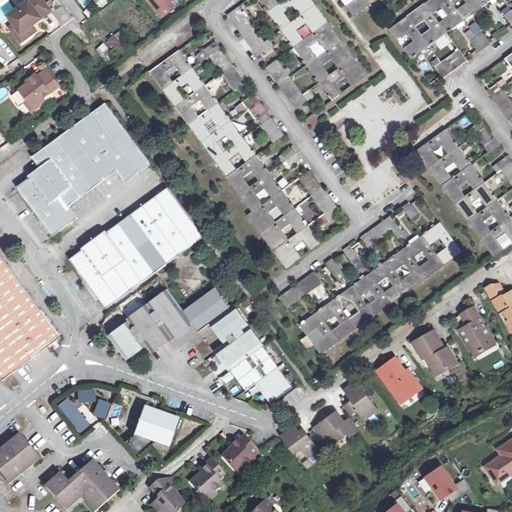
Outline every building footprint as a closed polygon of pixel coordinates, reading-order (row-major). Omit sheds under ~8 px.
[(40,17),(42,19),(52,12),(43,0),(27,0),(29,2),(21,9),(9,18),(16,26),(22,34),(26,31),(30,36),(38,31),(34,25),(32,23),(40,17)] [(127,0),(118,0),(97,17),(106,29),(121,17),(130,28),(142,18),(127,0)] [(169,0),(148,0),(161,16),(175,6),(169,0)] [(258,0),(307,65),(319,83),(332,101),(343,93),(336,84),(345,77),(352,87),(368,75),(312,0),(258,0)] [(355,0),(346,7),(354,18),(378,0),(355,0)] [(430,0),(390,30),(398,40),(407,33),(414,42),(404,49),(412,60),(493,0),(430,0)] [(511,11),(509,7),(502,12),(511,24),(511,11)] [(228,16),(258,57),(269,49),(239,8),(228,16)] [(34,25),(42,19),(40,17),(32,23),(34,25)] [(22,34),(16,26),(12,30),(21,43),(26,40),(30,36),(26,31),(22,34)] [(464,34),(479,53),(491,44),(483,32),(482,33),(478,27),(472,31),(470,29),(464,34)] [(108,40),(115,49),(118,47),(122,53),(126,49),(115,35),(108,40)] [(197,56),(202,62),(209,57),(231,88),(235,92),(246,83),(216,42),(197,56)] [(96,49),(103,57),(106,55),(99,47),(96,49)] [(467,61),(459,49),(435,67),(443,78),(467,61)] [(321,244),(251,148),(244,138),(180,51),(150,72),(253,213),(248,216),(287,270),(302,258),(295,249),(304,242),(311,252),(321,244)] [(277,59),(265,67),(296,109),(307,100),(302,94),(277,59)] [(12,98),(19,107),(24,103),(27,101),(34,110),(45,102),(42,99),(60,86),(48,71),(39,77),(37,75),(28,82),(30,85),(21,91),(12,98)] [(498,83),(502,88),(507,85),(503,79),(498,83)] [(511,101),(502,88),(498,83),(487,91),(511,125),(511,101)] [(235,92),(231,88),(219,96),(222,101),(235,92)] [(236,108),(241,114),(248,109),(273,144),(285,136),(255,94),(236,108)] [(31,112),(34,110),(27,101),(24,103),(31,112)] [(52,143),(34,156),(43,169),(45,171),(33,180),(31,177),(17,188),(53,237),(78,219),(70,207),(82,198),(80,195),(90,188),(92,190),(105,181),(103,178),(115,169),(117,172),(124,181),(135,173),(137,175),(151,165),(106,104),(52,143)] [(431,111),(438,120),(447,114),(440,105),(431,111)] [(464,127),(471,122),(467,116),(460,120),(464,127)] [(483,121),(471,129),(475,135),(488,153),(500,144),(483,121)] [(472,165),(446,130),(416,152),(493,257),(504,249),(497,239),(506,233),(511,241),(511,219),(510,217),(472,165)] [(244,138),(251,148),(256,144),(249,135),(244,138)] [(288,169),(302,159),(293,147),(279,157),(288,169)] [(43,169),(34,156),(31,158),(40,170),(31,177),(33,180),(45,171),(43,169)] [(511,161),(508,156),(497,164),(501,171),(511,184),(511,161)] [(501,171),(497,164),(493,167),(498,173),(501,171)] [(103,178),(105,181),(117,172),(115,169),(103,178)] [(310,171),(299,179),(325,215),(329,221),(341,212),(310,171)] [(135,173),(124,181),(125,184),(137,175),(135,173)] [(500,175),(489,180),(493,188),(503,183),(500,175)] [(80,195),(82,198),(92,190),(90,188),(80,195)] [(144,209),(179,256),(204,238),(167,189),(154,199),(156,201),(144,209)] [(156,201),(154,199),(142,207),(144,209),(156,201)] [(402,208),(411,219),(417,215),(408,203),(402,208)] [(119,224),(155,274),(179,256),(144,209),(142,207),(119,224)] [(329,221),(325,215),(318,219),(323,225),(329,221)] [(417,215),(411,219),(414,223),(420,219),(417,215)] [(375,257),(382,252),(376,245),(393,232),(400,241),(406,236),(391,216),(361,238),(375,257)] [(441,223),(300,325),(308,336),(318,329),(324,337),(314,345),(322,356),(463,253),(441,223)] [(96,245),(131,292),(155,274),(119,224),(107,233),(109,236),(96,245)] [(84,254),(96,245),(109,236),(107,233),(106,231),(93,241),(81,250),(82,251),(84,254)] [(106,310),(131,292),(96,245),(84,254),(82,251),(70,260),(106,310)] [(357,269),(364,265),(350,246),(343,251),(357,269)] [(0,377),(1,379),(3,381),(36,357),(60,339),(0,255),(0,377)] [(340,282),(346,277),(332,259),(326,264),(340,282)] [(279,298),(288,309),(323,283),(315,272),(279,298)] [(486,289),(511,332),(511,330),(511,290),(505,294),(499,284),(491,286),(486,289)] [(198,333),(211,324),(231,309),(215,289),(183,312),(192,325),(198,333)] [(148,306),(172,339),(192,325),(183,312),(168,291),(148,306)] [(152,354),(172,339),(148,306),(128,321),(130,323),(146,346),(152,354)] [(211,324),(226,344),(249,327),(234,307),(231,309),(211,324)] [(454,320),(461,332),(464,330),(466,333),(463,334),(475,356),(495,344),(475,308),(454,320)] [(146,346),(130,323),(110,338),(127,360),(146,346)] [(216,351),(230,371),(263,348),(249,327),(226,344),(216,351)] [(414,344),(423,359),(428,356),(439,375),(456,365),(447,349),(442,352),(440,349),(443,347),(434,332),(414,344)] [(263,348),(230,371),(246,392),(257,384),(278,368),(263,348)] [(400,404),(415,393),(412,389),(418,385),(410,373),(406,376),(404,373),(405,372),(395,359),(378,372),(400,404)] [(278,368),(257,384),(271,405),(293,388),(278,368)] [(321,375),(324,380),(331,375),(328,370),(321,375)] [(377,411),(357,382),(344,391),(352,401),(345,407),(351,415),(357,411),(364,420),(377,411)] [(229,389),(233,396),(241,392),(237,385),(229,389)] [(179,420),(144,408),(134,437),(155,444),(169,449),(179,420)] [(351,437),(358,432),(349,420),(343,424),(335,414),(316,428),(323,439),(329,435),(335,443),(348,433),(351,437)] [(307,458),(318,450),(303,431),(299,434),(294,427),(282,437),(294,453),(301,449),(307,458)] [(19,434),(0,449),(0,474),(9,485),(40,460),(19,434)] [(139,459),(155,444),(134,437),(126,443),(139,459)] [(241,446),(238,443),(233,448),(223,457),(237,472),(245,464),(247,466),(261,453),(260,452),(248,440),(241,446)] [(233,448),(238,443),(235,440),(230,445),(233,448)] [(486,467),(498,484),(511,474),(511,440),(499,449),(504,455),(486,467)] [(211,459),(205,465),(207,468),(202,473),(191,483),(204,498),(212,490),(214,492),(223,485),(219,480),(225,475),(211,459)] [(45,487),(66,511),(82,499),(92,511),(95,511),(119,491),(93,460),(67,482),(60,474),(45,487)] [(245,464),(237,472),(241,476),(250,469),(247,466),(245,464)] [(442,500),(449,496),(454,502),(472,490),(465,480),(456,486),(443,468),(427,479),(442,500)] [(158,481),(150,488),(157,497),(157,501),(152,506),(157,510),(156,511),(176,511),(185,505),(170,488),(175,483),(172,478),(158,481)] [(212,490),(204,498),(207,501),(215,494),(214,492),(212,490)] [(409,511),(413,510),(402,497),(395,502),(398,506),(389,511),(409,511)] [(271,508),(272,507),(266,500),(264,501),(271,508)] [(277,511),(272,507),(271,508),(264,501),(252,511),(277,511)]
